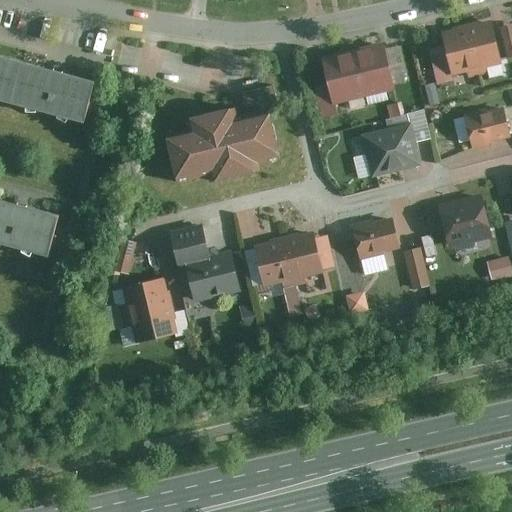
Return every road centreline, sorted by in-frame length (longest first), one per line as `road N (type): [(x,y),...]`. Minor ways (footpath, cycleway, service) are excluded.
road 1 (residential): [(471,0),(336,32),(252,41),(160,31),(33,0)]
road 2 (secondary): [(511,413),(105,511)]
road 3 (secondary): [(284,511),(511,459)]
